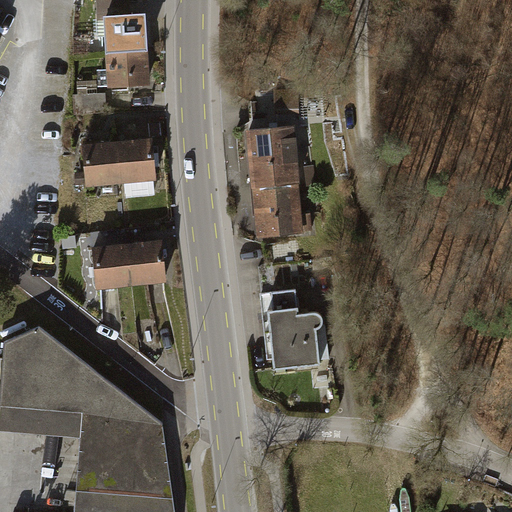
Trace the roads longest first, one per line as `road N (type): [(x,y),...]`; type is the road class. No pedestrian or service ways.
road 1 (tertiary): [(228,426),(192,114),(192,0)]
road 2 (track): [(432,371),(372,177),(363,0)]
road 3 (residential): [(228,426),(401,437),(511,471)]
road 4 (unknown): [(25,0),(37,36),(33,101),(0,186)]
